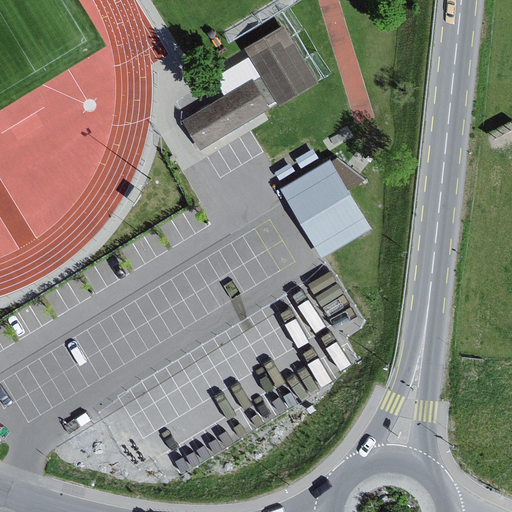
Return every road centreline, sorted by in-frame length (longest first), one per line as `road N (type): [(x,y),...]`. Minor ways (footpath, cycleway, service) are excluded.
road 1 (primary): [(425,343),(460,0)]
road 2 (primary): [(425,343),(367,463)]
road 3 (primary): [(432,472),(425,343)]
